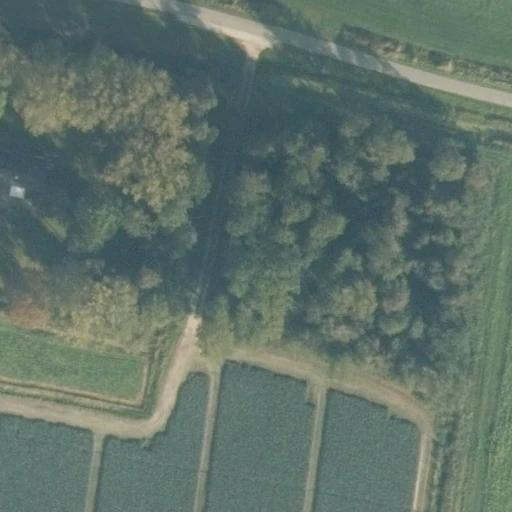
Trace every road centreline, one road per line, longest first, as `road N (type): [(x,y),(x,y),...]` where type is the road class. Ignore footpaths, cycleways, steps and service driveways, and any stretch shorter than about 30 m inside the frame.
road 1 (unclassified): [(511,96),(144,0)]
road 2 (track): [(254,26),(191,328)]
